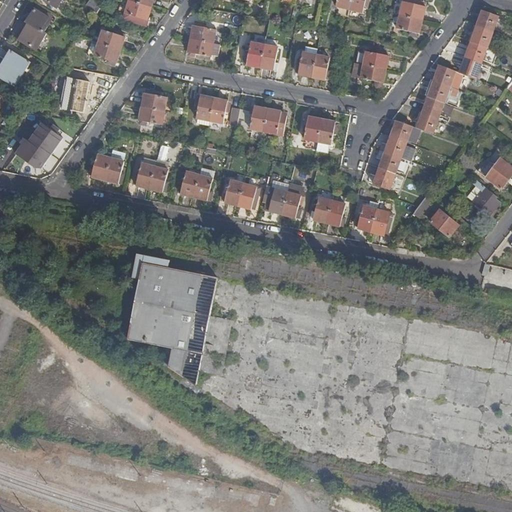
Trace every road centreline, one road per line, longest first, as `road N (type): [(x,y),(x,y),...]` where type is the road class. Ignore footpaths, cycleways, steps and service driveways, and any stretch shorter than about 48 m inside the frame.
road 1 (residential): [(50,195),(462,275),(511,216)]
road 2 (residential): [(142,63),(383,113)]
road 3 (residential): [(142,63),(50,195)]
road 4 (residential): [(383,113),(469,0)]
